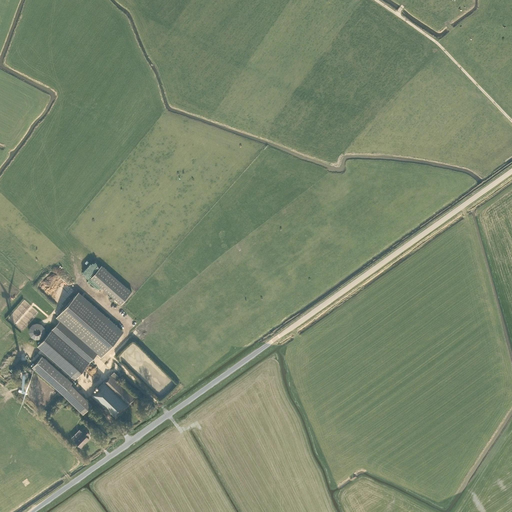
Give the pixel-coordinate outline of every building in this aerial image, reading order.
[(101,265),(91,277),(121,303),(131,291),(101,265)] [(37,346),(75,379),(98,353),(105,360),(125,337),(80,298),(37,346)] [(35,339),(48,333),(42,320),(29,326),(35,339)] [(62,393),(83,414),(92,404),(71,383),(72,382),(42,356),(32,367),(62,393)] [(110,413),(111,413),(116,417),(135,398),(116,379),(119,376),(114,372),(111,375),(95,391),(96,392),(92,395),(110,413)] [(82,431),(83,432),(75,441),(81,447),(89,438),(87,436),(90,434),(85,429),(82,431)]
